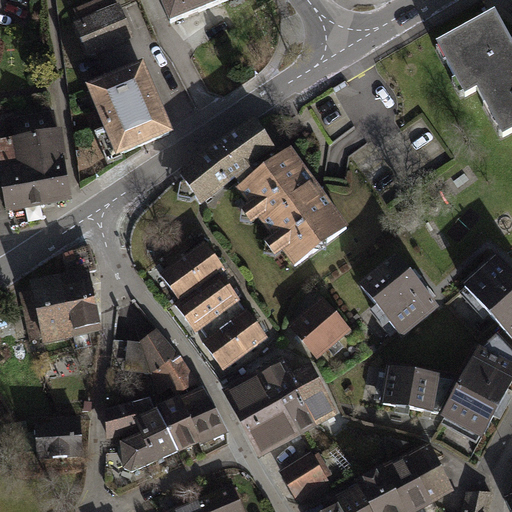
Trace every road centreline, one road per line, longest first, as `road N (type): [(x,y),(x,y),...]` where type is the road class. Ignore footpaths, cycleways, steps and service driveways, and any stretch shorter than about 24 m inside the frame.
road 1 (residential): [(282,511),(186,353),(115,261)]
road 2 (tertiary): [(345,48),(101,216)]
road 3 (residential): [(115,261),(89,511)]
